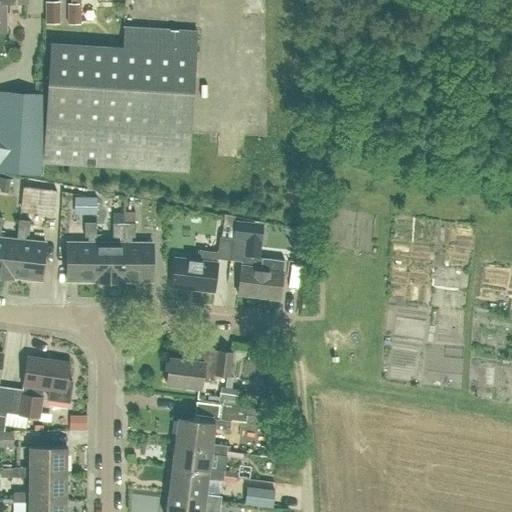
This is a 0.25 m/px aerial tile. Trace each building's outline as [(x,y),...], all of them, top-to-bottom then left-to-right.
[(25,0),(0,0),(0,31),(4,31),(4,1),(26,1),(25,0)] [(80,24),(79,0),(69,0),(70,3),(66,3),(66,24),(80,24)] [(265,0),(250,0),(252,16),(266,15),(265,0)] [(58,1),(44,1),(44,22),(58,21),(58,1)] [(43,124),(40,164),(187,171),(189,132),(215,134),(216,113),(190,111),(195,32),(122,28),(121,48),(49,43),(45,95),(43,124)] [(0,171),(40,174),(40,164),(43,124),(45,95),(0,91),(0,171)] [(10,178),(0,177),(0,180),(0,191),(8,192),(10,178)] [(84,197),(83,214),(95,214),(96,197),(84,197)] [(0,217),(0,277),(13,278),(13,277),(12,277),(16,239),(0,237),(0,232),(2,218),(0,217)] [(18,220),(16,239),(12,277),(13,277),(41,280),(45,243),(24,240),(24,235),(28,235),(29,221),(18,220)] [(95,282),(95,243),(96,223),(84,223),(84,237),(87,237),(87,243),(66,242),(66,280),(94,280),(94,282),(95,282)] [(123,282),(123,223),(112,223),(112,237),(115,237),(115,243),(95,243),(95,282),(123,282)] [(123,223),(123,282),(124,282),(124,281),(151,281),(152,243),(131,243),(131,237),(134,237),(134,223),(123,223)] [(230,260),(233,239),(219,237),(217,252),(196,249),(195,259),(173,257),(170,287),(213,292),(217,259),(230,260)] [(284,260),(242,255),(244,240),(233,239),(230,260),(240,262),(236,295),(279,300),(282,270),(284,260)] [(488,280),(511,283),(511,260),(491,258),(488,280)] [(447,294),(463,289),(458,271),(441,276),(447,294)] [(404,330),(403,339),(427,343),(431,318),(395,312),(393,328),(404,330)] [(168,357),(165,384),(200,389),(201,381),(212,382),(213,375),(229,377),(232,352),(202,348),(200,361),(168,357)] [(423,373),(422,349),(394,350),(394,374),(423,373)] [(0,415),(5,417),(6,417),(10,387),(0,385),(0,367),(2,352),(0,351),(0,415)] [(25,428),(27,416),(40,418),(43,396),(41,396),(42,389),(49,390),(48,399),(68,402),(71,381),(66,380),(69,362),(26,355),(22,386),(22,389),(10,387),(6,417),(5,417),(4,425),(25,428)] [(221,402),(235,404),(238,389),(224,386),(221,402)] [(210,443),(212,443),(213,428),(229,431),(230,420),(245,421),(270,424),(270,410),(247,407),(235,405),(235,404),(221,402),(218,419),(212,418),(212,422),(177,417),(173,443),(210,448),(210,443)] [(0,447),(13,447),(12,430),(0,430),(0,447)] [(227,445),(212,443),(210,443),(210,448),(173,443),(170,468),(207,473),(207,468),(208,468),(210,453),(226,455),(227,445)] [(259,455),(277,458),(279,448),(261,445),(259,455)] [(28,472),(66,472),(66,446),(28,446),(28,466),(12,466),(12,467),(0,467),(0,476),(28,477),(28,472)] [(205,493),(207,478),(222,480),(224,470),(208,468),(207,468),(207,473),(170,468),(167,493),(204,498),(205,493)] [(27,497),(65,498),(66,472),(28,472),(28,477),(27,492),(12,492),(12,502),(27,502),(27,497)] [(274,490),(246,487),(244,503),(272,506),(274,490)] [(218,511),(221,495),(205,493),(204,498),(167,493),(164,511),(218,511)] [(27,497),(27,502),(27,511),(65,511),(65,498),(27,497)]
